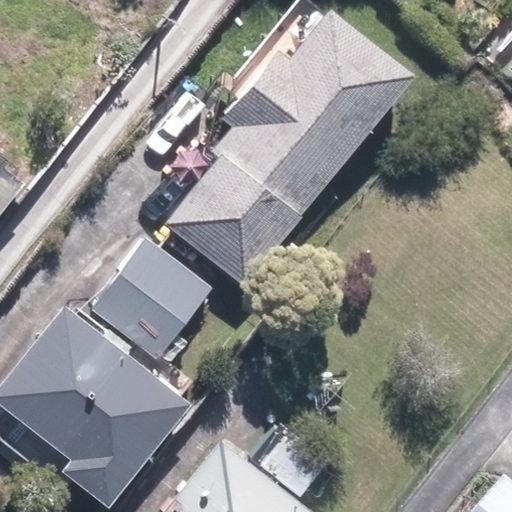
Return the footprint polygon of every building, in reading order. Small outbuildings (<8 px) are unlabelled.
[(174,215),(251,277),(425,62),(349,0),(334,0),(299,45),(290,38),(233,108),(242,115),(220,143),(227,149),(174,215)] [(0,175),(21,150),(0,132),(0,175)] [(70,463),(116,499),(199,393),(135,343),(140,335),(163,353),(220,282),(153,229),(98,301),(120,319),(115,325),(74,293),(0,385),(0,388),(3,392),(0,396),(0,442),(27,464),(54,430),(80,451),(70,463)] [(336,511),(307,489),(336,453),(287,415),(258,451),(230,429),(165,511),(336,511)] [(471,511),(511,511),(511,467),(511,466),(471,511)]
